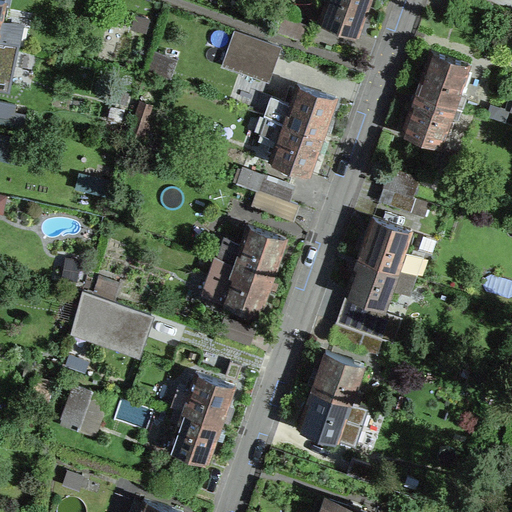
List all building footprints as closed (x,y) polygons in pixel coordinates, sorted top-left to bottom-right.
[(0,0),(0,39),(16,43),(20,24),(1,20),(5,0),(0,0)] [(326,0),(320,19),(358,32),(359,29),(369,0),(326,0)] [(485,3),(477,0),(453,0),(449,14),(477,24),(485,3)] [(278,31),(306,41),(312,25),(283,15),(278,31)] [(269,78),(281,45),(234,29),(223,62),(269,78)] [(0,88),(7,90),(16,43),(0,39),(0,88)] [(469,62),(431,49),(419,84),(417,89),(462,105),(466,93),(459,91),(469,62)] [(271,95),(265,113),(322,133),(323,130),(336,95),(298,82),(291,102),(273,96),(273,95),(271,95)] [(462,105),(417,89),(404,126),(403,129),(441,143),(451,114),(458,117),(462,105)] [(0,114),(12,118),(16,103),(0,99),(0,114)] [(150,104),(140,101),(128,141),(142,146),(150,122),(145,121),(150,104)] [(310,168),(322,133),(265,113),(265,115),(266,115),(261,131),(278,137),(271,158),(309,171),(310,168)] [(22,144),(0,139),(0,153),(18,158),(22,144)] [(238,182),(259,189),(264,174),(243,167),(238,182)] [(388,185),(412,195),(418,177),(390,167),(384,184),(388,185)] [(264,174),(259,189),(288,199),(293,183),(264,173),(264,174)] [(412,195),(388,185),(383,200),(411,210),(416,196),(412,195)] [(292,218),(298,203),(288,199),(259,189),(253,203),(292,218)] [(411,228),(373,215),(362,247),(360,253),(413,272),(416,273),(423,255),(404,248),(411,228)] [(242,241),(226,236),(220,255),(273,274),(275,267),(286,236),(248,222),(242,241)] [(338,321),(374,334),(391,285),(406,290),(413,272),(360,253),(348,285),(346,291),(349,292),(338,321)] [(203,291),(259,312),(262,305),(273,274),(220,255),(216,254),(203,291)] [(67,257),(64,276),(76,279),(80,259),(67,257)] [(115,296),(120,282),(115,280),(119,269),(109,266),(105,277),(101,276),(96,290),(115,296)] [(83,289),(74,321),(140,345),(151,313),(83,289)] [(254,326),(224,316),(219,330),(249,341),(254,326)] [(377,351),(383,337),(374,334),(338,321),(335,321),(330,335),(377,351)] [(364,362),(326,348),(315,380),(313,386),(357,402),(361,391),(354,388),(364,362)] [(176,405),(221,421),(223,416),(234,383),(196,370),(187,396),(180,393),(176,405)] [(47,399),(53,379),(38,375),(33,395),(47,399)] [(79,422),(77,425),(94,431),(108,394),(79,384),(74,398),(69,397),(62,416),(79,422)] [(346,411),(353,414),(357,402),(313,386),(301,418),(299,424),(337,438),(346,411)] [(209,455),(221,421),(176,405),(172,417),(179,419),(170,445),(208,459),(209,455)] [(386,453),(362,445),(358,457),(381,466),(386,453)] [(194,498),(204,469),(176,459),(166,488),(194,498)] [(67,471),(64,481),(79,486),(83,476),(67,471)] [(182,511),(183,510),(145,496),(139,511),(182,511)] [(369,511),(329,498),(323,511),(369,511)] [(479,502),(475,511),(493,511),(495,508),(495,507),(479,502)]
